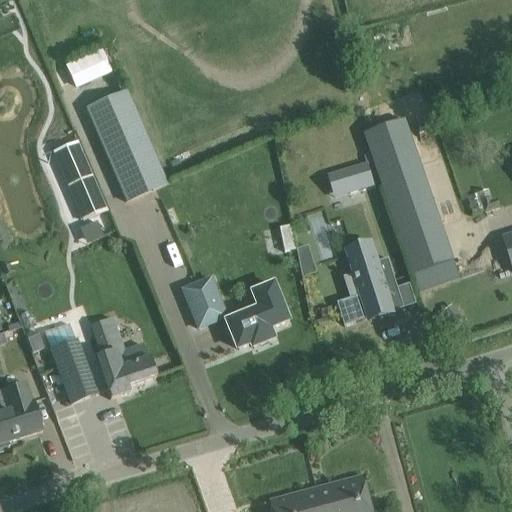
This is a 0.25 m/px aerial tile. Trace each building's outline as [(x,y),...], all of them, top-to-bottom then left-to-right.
[(79,89),(117,72),(105,48),(68,65),(79,89)] [(126,93),(85,111),(126,205),(168,187),(126,93)] [(78,144),(52,155),(57,165),(82,224),(108,213),(83,154),(78,144)] [(367,166),(328,178),(332,191),(345,187),(347,195),(373,187),(367,166)] [(488,191),(475,195),(481,213),(484,213),(484,215),(500,210),(496,199),(493,200),(492,201),(488,191)] [(308,214),(319,251),(333,246),(321,210),(308,214)] [(97,222),(86,227),(93,242),(103,238),(97,222)] [(291,227),(279,230),(284,254),(296,252),(291,227)] [(511,235),(503,238),(511,266),(511,235)] [(388,260),(377,264),(371,246),(347,253),(361,297),(337,304),(344,328),(371,319),(370,318),(378,315),(379,318),(393,314),(386,293),(398,290),(388,260)] [(63,258),(47,265),(52,277),(68,269),(63,258)] [(313,261),(300,265),(303,280),(317,275),(313,261)] [(455,263),(415,277),(420,291),(460,277),(455,263)] [(184,292),(199,331),(228,319),(212,281),(184,292)] [(275,287),(254,295),(260,311),(228,324),(239,351),(252,346),(254,350),(274,341),(270,331),(289,323),(275,287)] [(112,320),(91,327),(101,358),(96,359),(110,401),(129,394),(127,389),(156,379),(149,360),(147,361),(143,347),(123,353),(112,320)] [(69,325),(44,334),(51,352),(50,352),(70,406),(96,397),(76,343),(69,325)] [(38,337),(27,341),(32,355),(43,351),(38,337)] [(26,385),(0,393),(0,450),(9,447),(8,444),(42,433),(33,402),(32,403),(26,385)] [(371,511),(363,478),(316,491),(321,511),(371,511)] [(321,511),(316,491),(270,503),(272,511),(321,511)]
